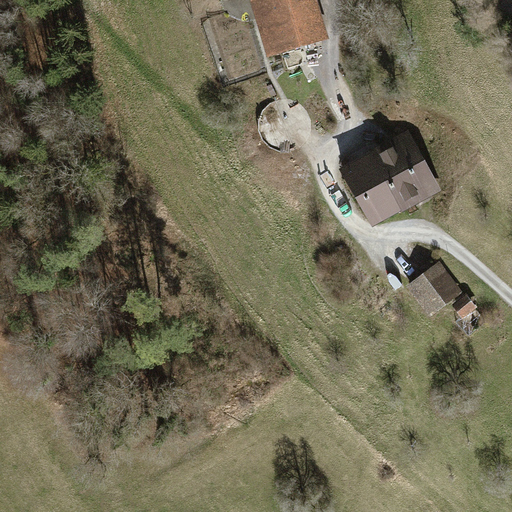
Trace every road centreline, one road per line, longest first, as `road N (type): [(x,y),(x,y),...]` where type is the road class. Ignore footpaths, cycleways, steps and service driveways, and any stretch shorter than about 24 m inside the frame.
road 1 (residential): [(349,123),(322,185),(366,234),(451,245),(511,298)]
road 2 (track): [(338,0),(332,73),(349,123)]
